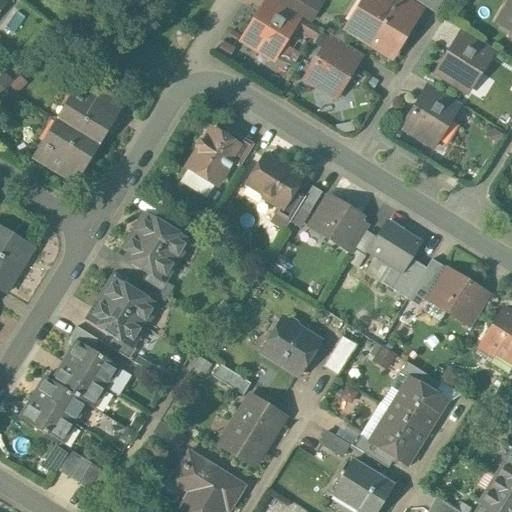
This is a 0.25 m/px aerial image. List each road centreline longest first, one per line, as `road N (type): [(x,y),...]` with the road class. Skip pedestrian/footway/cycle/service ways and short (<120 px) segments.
road 1 (residential): [(190,68),(88,234)]
road 2 (residential): [(190,68),(344,165)]
road 3 (residential): [(435,19),(344,165)]
road 4 (residential): [(88,234),(0,381)]
road 5 (residential): [(344,165),(453,234)]
